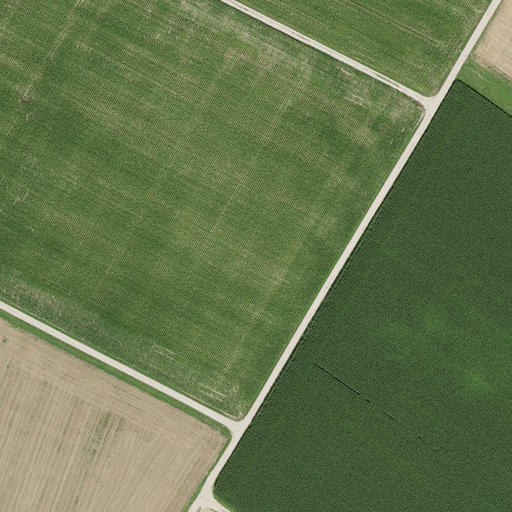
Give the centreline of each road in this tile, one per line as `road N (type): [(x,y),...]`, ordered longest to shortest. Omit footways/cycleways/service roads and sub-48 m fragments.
road 1 (track): [(195,511),(505,0)]
road 2 (track): [(0,304),(244,429)]
road 3 (track): [(440,107),(225,0)]
